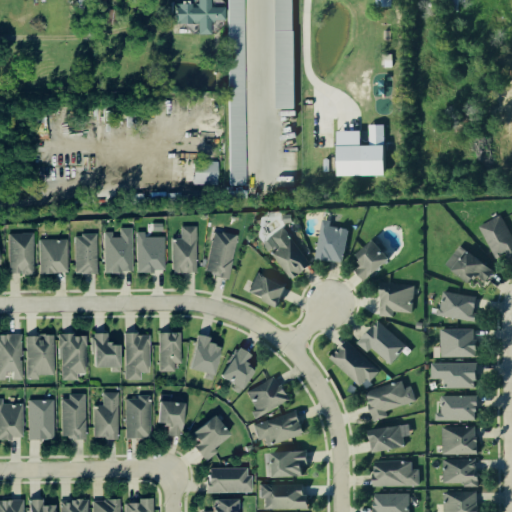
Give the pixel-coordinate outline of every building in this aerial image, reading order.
[(209,24),(209,35),(196,35),(196,24),(173,24),(173,4),(196,4),(196,0),(208,0),(208,4),(213,4),(213,8),(223,8),(223,20),(213,21),(213,24),(209,24)] [(227,0),(243,0),(245,185),(229,185),(227,0)] [(275,0),(291,0),(292,31),(275,31),(275,0)] [(458,0),(457,9),(449,8),(450,0),(458,0)] [(275,31),(292,31),(293,31),(294,108),(276,109),(275,31)] [(331,118),(332,146),(313,146),(312,118),(331,118)] [(359,130),(335,130),(336,175),(383,174),(382,123),(368,124),(368,144),(359,144),(359,130)] [(193,183),(194,161),(217,162),(216,184),(193,183)] [(502,252),(503,254),(496,257),(495,255),(479,225),(500,214),(511,236),(511,255),(508,258),(504,251),(502,252)] [(321,225),(322,219),(330,221),(329,226),(348,230),(342,262),(315,257),(321,225)] [(180,238),(180,226),(195,226),(196,272),(173,273),(172,238),(180,238)] [(283,227),(310,263),(298,272),(291,278),(272,254),(274,253),(275,249),(278,246),(271,236),(283,227)] [(104,232),(111,232),(111,237),(119,237),(119,228),(131,228),(131,271),(121,271),(121,273),(104,273),(104,232)] [(136,232),(144,232),(144,237),(164,237),(164,270),(153,270),(153,272),(137,272),(136,232)] [(221,234),(221,232),(237,235),(227,279),(214,276),(214,275),(209,274),(210,272),(204,270),(213,232),(221,234)] [(33,233),(33,274),(20,274),(20,273),(9,273),(8,233),(33,233)] [(75,273),(74,236),(81,236),(81,234),(96,233),(96,273),(75,273)] [(67,239),(67,272),(54,272),(54,274),(40,274),(39,239),(67,239)] [(360,259),(356,254),(373,239),(389,258),(364,280),(355,270),(361,264),(358,261),(360,259)] [(478,276),(475,279),(473,277),(469,282),(445,264),(460,245),(492,270),(484,280),(478,276)] [(257,272),(285,286),(275,306),(247,292),(257,272)] [(382,295),(379,295),(381,282),(415,285),(412,312),(394,310),(393,317),(379,315),(382,295)] [(437,314),(438,308),(440,308),(443,291),(476,296),(473,312),(476,312),(475,321),(437,314)] [(378,320),(406,345),(390,363),(371,347),(367,351),(357,342),(365,333),(366,334),(378,320)] [(474,340),(476,340),(477,355),(440,356),(440,329),(473,328),(474,340)] [(92,352),(90,352),(90,337),(93,337),(93,333),(106,333),(106,342),(111,342),(111,345),(117,345),(118,371),(110,372),(110,367),(93,367),(92,352)] [(147,366),(147,372),(139,372),(139,379),(124,379),(124,333),(136,333),(136,335),(149,335),(149,366),(147,366)] [(180,333),(180,363),(173,363),(173,371),(158,371),(159,333),(180,333)] [(76,373),(76,380),(61,380),(61,348),(57,348),(58,334),(72,334),(72,336),(85,336),(85,367),(84,367),(84,373),(76,373)] [(197,334),(208,337),(206,342),(212,344),(212,346),(219,347),(210,380),(203,378),(204,373),(198,372),(187,369),(197,334)] [(11,372),(3,372),(3,379),(0,379),(0,335),(20,335),(20,357),(18,357),(18,360),(20,360),(21,379),(18,379),(11,379),(11,372)] [(36,336),(36,335),(52,335),(53,375),(37,375),(37,379),(26,379),(25,336),(36,336)] [(347,340),(379,370),(370,381),(367,378),(360,385),(330,358),(347,340)] [(253,368),(237,393),(231,389),(234,385),(219,376),(227,362),(225,361),(233,349),(235,350),(237,347),(249,355),(244,362),(253,368)] [(473,380),(473,387),(444,387),(443,378),(431,378),(431,363),(477,363),(477,380),(473,380)] [(279,385),(281,384),(289,399),(254,419),(250,412),(255,409),(246,392),(274,376),(279,385)] [(416,400),(386,410),(388,416),(374,421),(368,403),(371,402),(367,392),(402,380),(405,387),(411,385),(416,400)] [(101,405),(101,393),(104,393),(117,392),(117,439),(104,439),(104,437),(92,437),(92,405),(101,405)] [(66,436),(60,436),(60,399),(67,399),(67,394),(84,394),(84,439),(72,440),(72,438),(66,438),(66,436)] [(125,439),(124,399),(137,399),(136,395),(149,395),(150,437),(142,437),(142,439),(125,439)] [(475,412),(475,420),(436,419),(436,412),(441,412),(442,396),(478,396),(477,406),(475,406),(475,412)] [(21,403),(22,436),(10,437),(10,439),(0,439),(0,398),(1,398),(2,404),(21,403)] [(27,400),(53,400),(53,440),(27,440),(27,400)] [(162,426),(162,423),(155,423),(157,401),(182,403),(180,436),(166,435),(167,426),(162,426)] [(304,433),(267,447),(263,437),(257,440),(252,425),(296,410),(304,433)] [(212,415),(228,434),(212,447),(216,452),(205,461),(193,446),(197,443),(190,434),(212,415)] [(405,446),(373,452),(369,430),(411,422),(412,427),(405,428),(407,435),(403,436),(405,446)] [(442,453),(442,426),(474,426),(475,437),(477,437),(477,453),(442,453)] [(302,463),(303,475),(273,477),(271,453),(306,450),(307,463),(302,463)] [(476,472),(478,472),(478,486),(464,486),(464,482),(443,483),(443,459),(476,458),(476,472)] [(420,484),(373,486),(373,473),(375,473),(375,470),(375,462),(412,461),(412,469),(419,468),(420,484)] [(206,480),(206,474),(208,474),(208,469),(245,468),(245,476),(250,476),(250,492),(205,492),(205,480),(206,480)] [(303,495),(308,495),(308,508),(263,509),(263,498),(259,498),(259,484),(303,484),(303,495)] [(444,511),(444,495),(446,495),(446,491),(477,491),(477,504),(479,504),(479,511),(444,511)] [(409,511),(373,511),(373,502),(375,502),(375,493),(409,493),(409,511)] [(28,511),(28,506),(29,506),(29,499),(42,499),(42,506),(53,506),(53,511),(28,511)] [(74,501),(74,499),(87,499),(87,511),(60,511),(60,501),(74,501)] [(91,511),(91,501),(102,501),(102,500),(119,499),(119,511),(91,511)] [(124,511),(124,503),(138,503),(138,499),(151,499),(151,511),(124,511)] [(236,511),(203,511),(210,511),(210,499),(236,499),(236,511)] [(0,511),(0,500),(22,500),(22,511),(0,511)]
